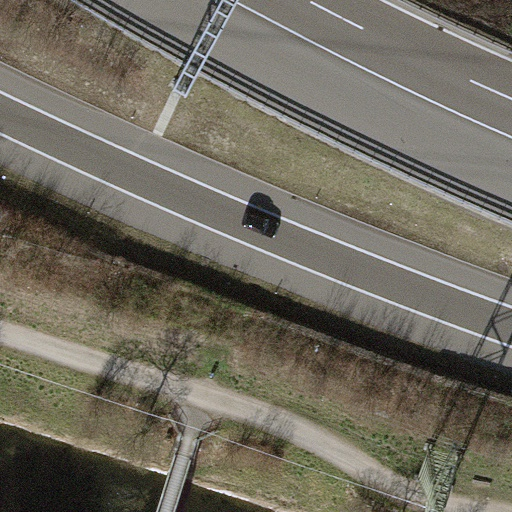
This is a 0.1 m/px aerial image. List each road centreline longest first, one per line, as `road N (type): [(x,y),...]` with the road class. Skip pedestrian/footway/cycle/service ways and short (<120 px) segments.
road 1 (motorway): [(0,111),(278,236),(511,325)]
road 2 (track): [(486,511),(392,487),(306,431),(0,332)]
road 3 (motorway): [(309,0),(511,98)]
